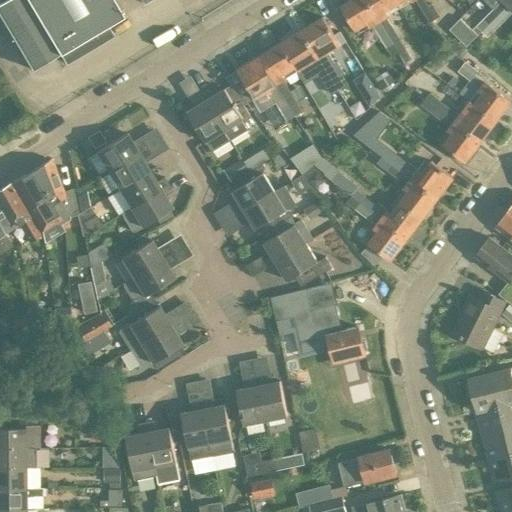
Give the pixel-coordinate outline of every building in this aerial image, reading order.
[(0,0),(0,17),(30,69),(58,52),(64,63),(112,34),(106,24),(121,15),(112,0),(0,0)] [(372,26),(386,48),(393,44),(392,42),(399,38),(392,27),(385,31),(366,0),(350,0),(340,7),(354,31),(367,23),(369,27),(372,26)] [(395,0),(366,0),(385,31),(392,27),(386,17),(389,15),(387,11),(398,4),(395,0)] [(425,0),(395,0),(398,4),(404,0),(411,0),(412,1),(414,0),(429,23),(440,16),(431,2),(428,4),(425,0)] [(511,0),(501,0),(482,19),(487,23),(489,22),(492,26),(502,17),(499,14),(508,6),(511,1),(511,0)] [(324,17),(302,30),(325,69),(332,65),(335,63),(329,52),(341,45),(338,41),(324,17)] [(481,31),(476,26),(472,29),(461,17),(449,29),(466,46),(481,31)] [(482,19),(476,26),(481,31),(487,37),(495,29),(492,26),(489,22),(487,23),(482,19)] [(302,30),(280,43),(297,72),(309,65),(316,76),(319,74),(326,86),(333,82),(332,80),(339,76),(332,65),(325,69),(302,30)] [(393,44),(386,48),(392,57),(398,52),(405,63),(412,59),(399,38),(392,42),(393,44)] [(280,43),(259,56),(282,95),(289,91),(283,81),(286,79),(297,72),(280,43)] [(259,56),(237,70),(251,93),(251,94),(254,98),(261,110),(276,100),(283,112),(290,107),(289,105),(295,101),(289,91),(282,95),(259,56)] [(482,94),(474,105),(496,122),(511,101),(475,74),(478,71),(465,61),(457,71),(480,88),(477,91),(482,94)] [(333,82),(326,86),(331,94),(345,85),(339,76),(332,80),(333,82)] [(373,86),(361,94),(368,106),(379,95),(373,86)] [(208,88),(202,91),(230,141),(247,130),(241,120),(250,115),(241,100),(235,104),(225,89),(213,96),(208,88)] [(230,141),(202,91),(194,96),(199,104),(187,112),(212,152),(230,141)] [(420,105),(429,112),(434,106),(435,107),(439,103),(441,100),(430,92),(420,105)] [(290,107),(283,112),(288,119),(302,111),(295,101),(289,105),(290,107)] [(434,106),(429,112),(440,120),(445,114),(448,110),(439,103),(435,107),(434,106)] [(459,115),(450,108),(448,110),(445,114),(454,121),(481,141),(496,122),(474,105),(466,116),(461,112),(459,115)] [(465,162),(481,141),(454,121),(450,127),(447,131),(452,134),(443,146),(465,162)] [(353,134),(369,147),(378,135),(364,124),(353,134)] [(142,134),(153,157),(171,148),(160,125),(142,134)] [(96,152),(108,172),(147,149),(141,141),(133,146),(126,133),(96,152)] [(381,156),(376,163),(384,169),(389,163),(391,164),(398,154),(388,147),(386,150),(381,156)] [(108,172),(120,191),(150,173),(142,159),(150,154),(147,149),(108,172)] [(389,163),(384,169),(406,185),(403,189),(408,192),(400,202),(422,219),(437,199),(401,172),(408,162),(407,161),(398,154),(391,164),(389,163)] [(223,170),(231,181),(248,170),(241,158),(223,170)] [(50,160),(31,171),(43,190),(44,189),(63,222),(69,219),(69,216),(64,197),(50,160)] [(408,162),(401,172),(437,199),(453,178),(431,161),(422,173),(418,170),(408,162)] [(240,203),(232,208),(236,215),(238,218),(276,194),(274,191),(262,173),(264,166),(262,163),(250,171),(232,182),(236,189),(233,191),(237,198),(240,203)] [(43,190),(31,171),(12,182),(32,216),(45,207),(57,226),(63,222),(44,189),(43,190)] [(131,210),(132,211),(170,187),(164,177),(156,182),(150,173),(120,191),(131,210)] [(76,190),(80,211),(89,205),(85,184),(76,190)] [(8,185),(0,189),(0,212),(12,229),(19,224),(30,243),(40,237),(8,185)] [(276,194),(238,218),(240,222),(248,217),(251,221),(256,229),(260,226),(264,233),(287,219),(292,216),(295,202),(284,185),(274,191),(276,194)] [(131,210),(122,215),(132,232),(142,227),(156,217),(170,209),(172,208),(164,196),(172,191),(170,187),(132,211),(131,210)] [(346,202),(354,208),(359,203),(361,204),(366,197),(356,189),(346,202)] [(359,203),(354,208),(376,225),(373,228),(377,232),(368,244),(390,260),(406,239),(370,211),(377,202),(375,204),(366,197),(361,204),(359,203)] [(392,213),(377,202),(370,211),(406,239),(422,219),(400,202),(392,213)] [(12,229),(0,212),(0,253),(12,246),(5,233),(12,229)] [(511,215),(508,212),(496,228),(511,239),(511,215)] [(82,222),(89,233),(102,225),(95,214),(82,222)] [(267,266),(269,269),(308,246),(294,224),(291,226),(287,219),(264,233),(269,240),(264,242),(269,251),(272,254),(263,259),(267,266)] [(475,256),(508,281),(509,282),(511,284),(511,255),(489,238),(475,256)] [(121,283),(123,287),(172,256),(166,247),(158,252),(151,240),(121,258),(132,277),(121,283)] [(308,246),(269,269),(272,273),(280,268),(287,280),(311,266),(317,276),(332,267),(326,257),(317,262),(308,246)] [(174,278),(168,269),(166,266),(175,261),(172,256),(123,287),(133,303),(129,305),(128,313),(130,316),(154,300),(149,292),(174,278)] [(101,263),(90,270),(96,299),(107,292),(101,263)] [(305,288),(270,297),(276,320),(294,316),(301,343),(303,351),(316,348),(316,349),(330,346),(334,361),(365,353),(365,351),(368,349),(366,340),(362,340),(359,327),(342,332),(335,303),(310,309),(305,288)] [(465,312),(454,334),(482,348),(483,346),(492,328),(500,312),(505,303),(480,291),(476,300),(470,297),(463,311),(465,312)] [(180,322),(177,319),(174,313),(166,318),(163,314),(158,306),(154,300),(130,316),(128,317),(132,322),(128,324),(117,331),(130,352),(180,322)] [(511,306),(509,304),(501,313),(511,321),(511,306)] [(13,327),(13,320),(10,320),(9,312),(0,313),(0,333),(9,332),(8,327),(13,327)] [(56,330),(63,330),(72,329),(70,312),(54,314),(55,326),(56,330)] [(51,313),(40,314),(41,327),(53,326),(51,313)] [(85,324),(76,329),(84,342),(93,336),(110,326),(103,313),(85,324)] [(13,320),(13,327),(14,330),(34,328),(32,318),(13,320)] [(180,322),(130,352),(137,364),(156,368),(183,351),(180,345),(181,344),(174,332),(182,327),(180,322)] [(114,379),(105,364),(94,371),(102,385),(114,379)] [(469,379),(478,418),(496,413),(494,408),(510,404),(511,403),(511,370),(511,368),(469,379)] [(265,375),(257,376),(266,420),(287,416),(281,381),(272,383),(267,384),(265,375)] [(244,388),(237,390),(244,424),(266,420),(257,376),(256,376),(249,378),(251,387),(244,388)] [(210,398),(204,399),(213,455),(234,451),(225,404),(212,407),(210,398)] [(213,455),(204,399),(194,401),(196,410),(182,413),(191,460),(213,455)] [(511,431),(511,410),(510,404),(494,408),(496,413),(478,418),(484,439),(511,431)] [(154,421),(149,422),(159,483),(180,479),(170,428),(156,430),(154,421)] [(159,483),(149,422),(138,424),(140,433),(126,436),(135,479),(156,475),(158,483),(159,483)] [(0,448),(35,448),(35,447),(25,447),(25,436),(41,436),(41,423),(25,423),(25,427),(0,427),(0,448)] [(92,427),(92,442),(109,442),(109,423),(96,423),(96,427),(92,427)] [(308,449),(324,446),(320,426),(303,429),(308,449)] [(511,431),(484,439),(485,447),(489,461),(511,454),(511,431)] [(0,467),(25,468),(25,467),(35,467),(35,448),(0,448),(0,467)] [(344,487),(396,474),(389,449),(338,462),(344,487)] [(494,481),(511,476),(511,454),(489,461),(490,464),(494,481)] [(293,455),(273,459),(275,471),(295,467),(293,455)] [(275,471),(273,459),(262,461),(253,463),(255,475),(275,471)] [(0,488),(42,488),(42,487),(25,487),(25,468),(0,467),(0,488)] [(103,469),(104,482),(120,482),(120,469),(103,469)] [(271,478),(250,482),(254,498),(275,493),(271,478)] [(346,511),(343,496),(346,496),(344,486),(331,490),(333,499),(302,507),(303,511),(346,511)] [(511,486),(496,491),(501,508),(501,511),(502,511),(511,509),(511,486)] [(125,504),(127,488),(112,487),(111,503),(125,504)] [(0,508),(25,508),(25,496),(42,496),(42,488),(0,488),(0,508)] [(405,511),(401,494),(352,507),(352,511),(405,511)] [(208,511),(207,503),(192,506),(193,511),(208,511)]
